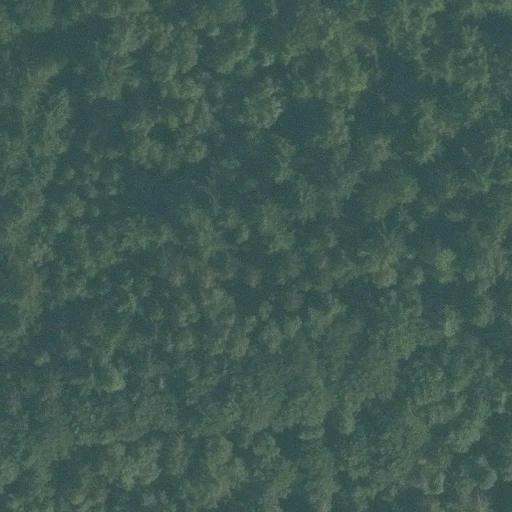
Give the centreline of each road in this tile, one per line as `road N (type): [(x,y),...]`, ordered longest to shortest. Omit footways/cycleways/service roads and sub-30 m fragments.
road 1 (track): [(156,0),(511,275)]
road 2 (track): [(152,0),(0,272)]
